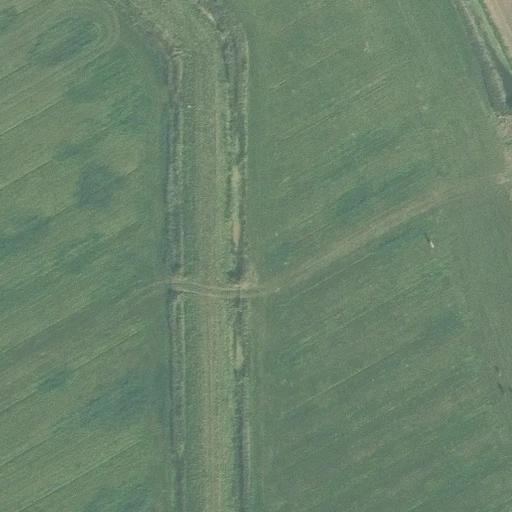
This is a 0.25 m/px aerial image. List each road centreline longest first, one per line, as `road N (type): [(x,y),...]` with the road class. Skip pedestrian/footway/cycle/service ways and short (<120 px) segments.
road 1 (track): [(206,289),(200,49),(151,0)]
road 2 (track): [(209,511),(206,289),(157,284)]
